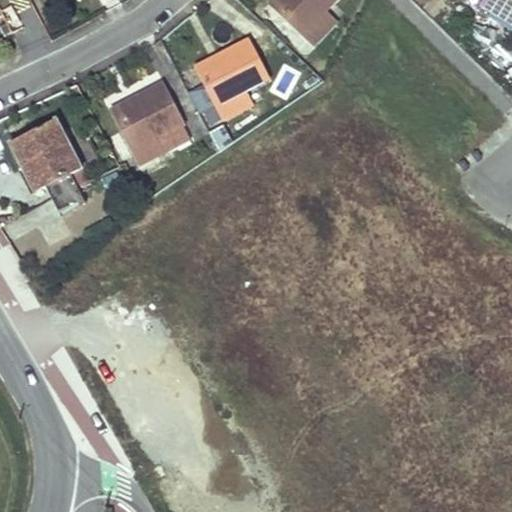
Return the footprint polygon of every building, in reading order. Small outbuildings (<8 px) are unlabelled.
[(276,0),(272,5),(313,46),(334,24),(323,13),(335,0),(276,0)] [(511,0),(483,0),(480,5),(511,24),(511,0)] [(511,24),(480,5),(475,14),(511,36),(511,24)] [(248,43),(197,69),(223,120),(250,106),(244,92),(267,80),(248,43)] [(270,90),(286,98),(298,72),(283,64),(270,90)] [(162,88),(112,113),(138,165),(188,139),(162,88)] [(55,122),(11,145),(36,194),(46,188),(58,211),(81,200),(69,177),(80,171),(55,122)]
